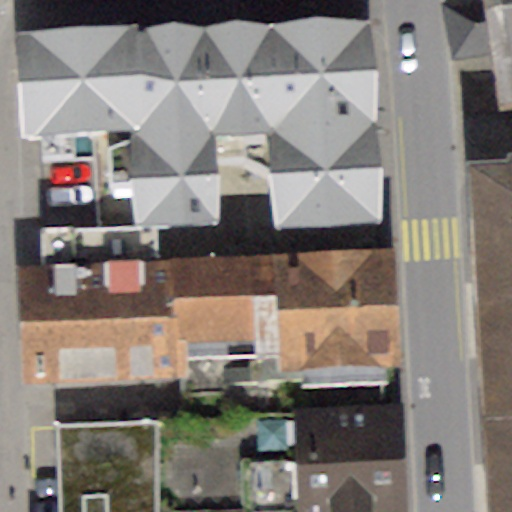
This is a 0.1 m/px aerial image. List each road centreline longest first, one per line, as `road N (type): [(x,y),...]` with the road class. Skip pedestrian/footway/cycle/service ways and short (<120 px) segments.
road 1 (residential): [(0,19),(415,4)]
road 2 (primary): [(424,152),(447,511)]
road 3 (primary): [(415,4),(424,152)]
road 4 (residential): [(4,511),(0,367)]
